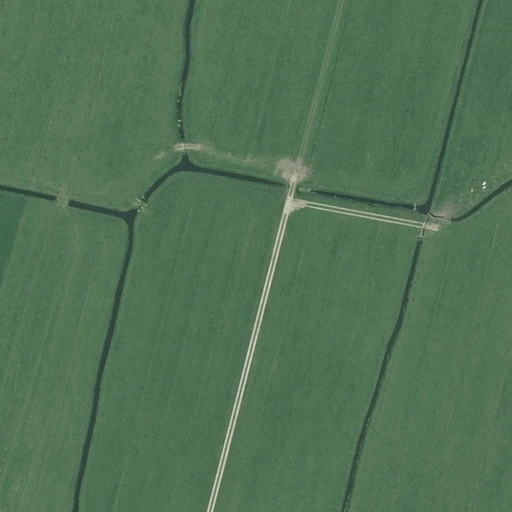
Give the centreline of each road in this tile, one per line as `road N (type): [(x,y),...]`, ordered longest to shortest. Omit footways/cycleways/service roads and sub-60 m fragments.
road 1 (track): [(208,511),(296,175)]
road 2 (track): [(288,202),(437,228)]
